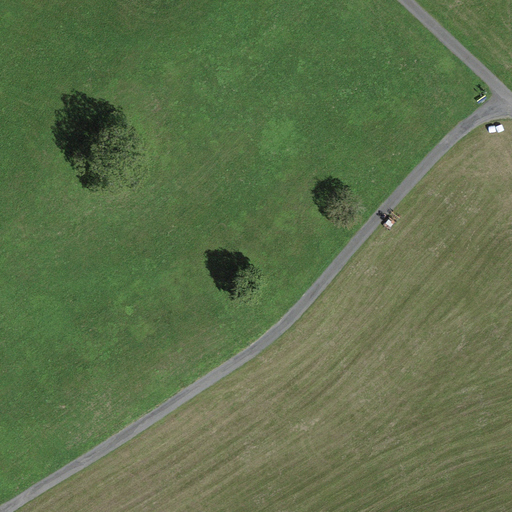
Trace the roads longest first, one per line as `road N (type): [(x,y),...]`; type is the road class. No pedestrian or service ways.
road 1 (track): [(4,511),(257,343),(455,133),(511,102)]
road 2 (track): [(511,99),(404,0)]
